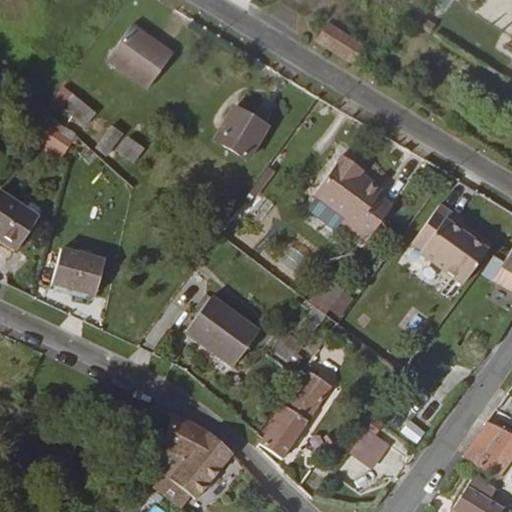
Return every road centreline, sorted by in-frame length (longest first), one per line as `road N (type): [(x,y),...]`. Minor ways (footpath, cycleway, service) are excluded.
road 1 (residential): [(304,511),(238,444),(131,372),(0,311)]
road 2 (residential): [(208,0),(511,184)]
road 3 (residential): [(397,511),(511,345)]
